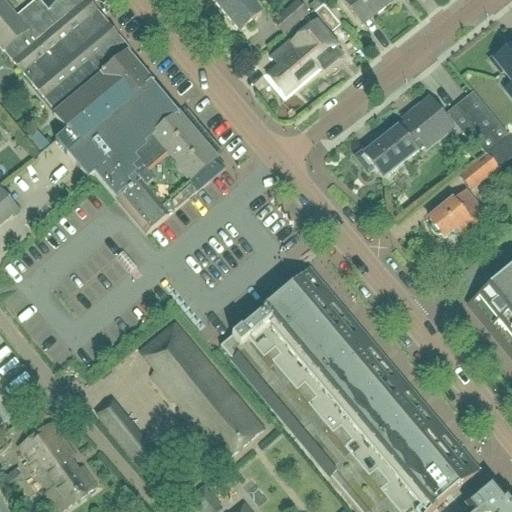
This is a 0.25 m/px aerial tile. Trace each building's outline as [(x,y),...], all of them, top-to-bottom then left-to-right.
[(55,118),(125,58),(76,0),(63,0),(34,24),(0,53),(0,54),(12,68),(12,67),(55,118)] [(34,24),(63,0),(33,0),(37,4),(26,14),(34,24)] [(209,0),(239,36),(261,17),(245,0),(209,0)] [(313,14),(323,5),(318,0),(309,0),(313,4),(308,9),(313,14)] [(360,29),(396,0),(342,0),(339,3),(360,29)] [(16,22),(1,4),(0,5),(0,53),(34,24),(26,14),(16,22)] [(283,39),(309,18),(296,4),(271,24),(283,39)] [(284,100),(319,70),(316,67),(337,49),(316,24),(291,45),(297,53),(266,79),(284,100)] [(511,50),(506,55),(504,52),(489,64),(500,78),(503,76),(511,86),(511,87),(505,93),(511,102),(511,50)] [(87,184),(93,178),(172,113),(150,87),(152,86),(127,56),(125,58),(55,118),(52,120),(65,135),(54,145),(87,184)] [(482,156),(506,137),(472,96),(445,118),(471,150),(475,147),(482,156)] [(407,130),(423,150),(426,154),(453,133),(428,101),(401,123),(407,130)] [(172,113),(93,178),(145,239),(222,173),(213,162),(175,117),(172,113)] [(382,183),(423,150),(407,130),(400,136),(397,132),(384,142),(382,138),(354,160),(367,177),(373,172),(382,183)] [(506,137),(482,156),(484,158),(458,179),(470,194),(511,160),(511,142),(509,139),(508,140),(506,137)] [(0,227),(17,213),(0,191),(0,227)] [(488,222),(466,194),(453,204),(453,203),(428,223),(443,242),(455,232),(463,243),(488,222)] [(511,270),(469,305),(511,356),(511,270)] [(476,474),(309,276),(220,351),(355,511),(434,511),(479,475),(478,473),(476,474)] [(263,435),(173,329),(139,358),(154,376),(151,382),(172,407),(173,406),(180,414),(177,417),(193,435),(200,432),(206,441),(205,445),(224,467),(263,435)] [(50,429),(17,453),(36,480),(35,480),(36,482),(37,481),(48,495),(45,498),(54,511),(68,511),(96,492),(81,472),(76,475),(69,465),(73,461),(50,429)] [(221,511),(204,490),(194,499),(190,502),(196,510),(197,511),(221,511)] [(503,506),(491,491),(465,511),(511,511),(511,510),(506,503),(503,506)]
